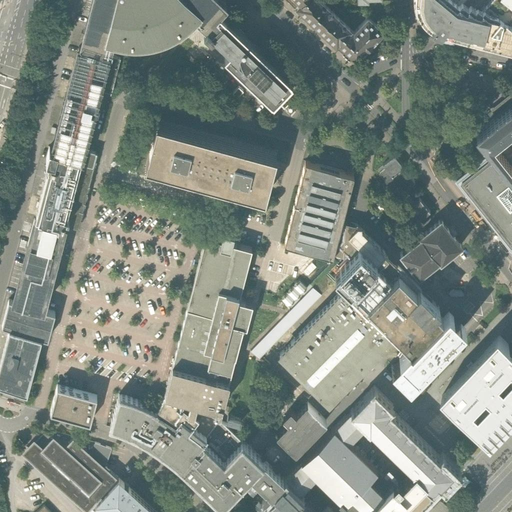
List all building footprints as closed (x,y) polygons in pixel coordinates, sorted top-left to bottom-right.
[(79,47),(111,55),(114,42),(133,44),(150,43),(163,39),(175,34),(186,27),(195,18),(206,28),(220,13),(228,4),(223,0),(90,0),(86,19),(79,47)] [(349,29),(318,0),(304,0),(300,5),(297,8),(316,26),(335,44),(337,42),(349,29)] [(415,0),(415,3),(415,6),(416,8),(417,11),(418,14),(419,17),(421,20),(423,22),(426,25),(429,28),(433,30),(437,32),(441,33),(449,35),(459,38),(460,37),(482,9),(477,5),(475,8),(473,6),(470,4),(468,6),(462,1),(459,0),(415,0)] [(460,37),(459,38),(504,48),(511,50),(511,46),(511,25),(511,26),(511,25),(511,0),(489,0),(482,9),(460,37)] [(232,25),(220,13),(206,28),(204,30),(210,36),(211,34),(229,51),(223,56),(235,67),(272,103),(277,98),(292,81),(271,61),(254,46),(248,40),(232,25)] [(362,54),(369,46),(376,38),(382,32),(367,17),(353,33),(349,29),(337,42),(355,60),(361,53),(362,54)] [(111,55),(79,47),(67,93),(54,143),(85,150),(86,145),(93,119),(98,97),(101,88),(107,90),(113,91),(122,58),(111,55)] [(479,204),(482,208),(484,210),(486,209),(510,240),(511,238),(511,102),(498,114),(476,134),(487,146),(456,172),(480,202),(479,204)] [(272,165),(275,154),(155,124),(144,167),(202,182),(264,197),(266,188),(272,165)] [(50,160),(35,217),(64,224),(78,227),(97,153),(85,150),(54,143),(53,149),(51,149),(49,148),(47,159),(50,160)] [(409,214),(416,222),(429,211),(418,198),(414,201),(405,191),(415,183),(403,168),(404,167),(394,155),(382,165),(383,166),(377,171),(385,182),(397,197),(400,194),(409,205),(405,208),(409,214)] [(314,163),(304,161),(285,245),(288,246),(290,246),(314,252),(326,254),(334,256),(342,222),(353,174),(314,163)] [(386,207),(379,197),(373,202),(380,212),(386,207)] [(419,232),(421,234),(440,258),(441,259),(463,242),(454,230),(441,215),(419,232)] [(64,224),(35,217),(28,246),(24,262),(52,270),(64,224)] [(334,256),(331,274),(343,287),(394,337),(408,348),(409,347),(411,348),(442,316),(437,310),(440,307),(420,288),(419,287),(404,273),(405,271),(397,263),(396,266),(384,254),(386,252),(361,230),(361,226),(346,223),(342,222),(334,256)] [(212,238),(204,236),(171,363),(228,378),(231,368),(239,337),(243,324),(246,325),(252,302),(238,298),(252,247),(240,244),(231,242),(233,233),(220,230),(218,239),(212,238)] [(419,274),(440,258),(421,234),(412,241),(400,251),(419,274)] [(52,270),(24,262),(13,301),(9,300),(1,327),(9,329),(0,364),(0,386),(10,390),(27,394),(42,338),(49,339),(56,312),(42,308),(43,302),(52,270)] [(316,266),(311,262),(302,270),(307,275),(316,266)] [(299,279),(280,298),(285,302),(288,306),(307,286),(300,280),(299,279)] [(250,351),(259,359),(321,295),(313,286),(250,351)] [(367,364),(394,337),(343,287),(279,355),(330,404),(367,364)] [(447,288),(447,297),(464,297),(464,288),(447,288)] [(411,348),(409,347),(408,348),(391,366),(409,383),(442,349),(448,343),(454,336),(465,325),(448,310),(442,316),(411,348)] [(511,348),(511,347),(500,337),(495,332),(465,365),(438,393),(452,406),(461,415),(488,441),(511,416),(511,415),(511,348)] [(115,411),(110,428),(124,432),(138,439),(153,448),(167,458),(195,482),(221,507),(250,476),(267,492),(269,495),(284,480),(281,478),(250,449),(249,448),(238,436),(224,422),(223,422),(220,419),(228,378),(171,363),(164,392),(155,409),(144,403),(119,394),(115,411)] [(418,511),(416,509),(440,484),(442,486),(444,488),(463,468),(455,460),(442,448),(439,451),(412,425),(392,406),(396,403),(375,384),(361,399),(349,411),(341,420),(334,428),(305,457),(296,467),(295,468),(290,474),(284,480),(269,495),(260,504),(269,511),(418,511)] [(97,395),(58,385),(51,411),(67,415),(90,421),(94,404),(97,395)] [(295,455),(327,422),(307,403),(295,416),(290,411),(286,415),(282,419),(287,424),(276,437),(295,455)] [(53,436),(45,445),(40,450),(89,495),(102,479),(53,436)] [(61,451),(94,480),(86,489),(33,440),(32,442),(21,455),(85,511),(88,511),(98,501),(98,502),(118,479),(72,438),(61,451)] [(105,467),(111,449),(94,444),(87,464),(104,470),(105,467)] [(155,511),(148,506),(118,479),(98,502),(96,504),(102,509),(105,511),(155,511)]
